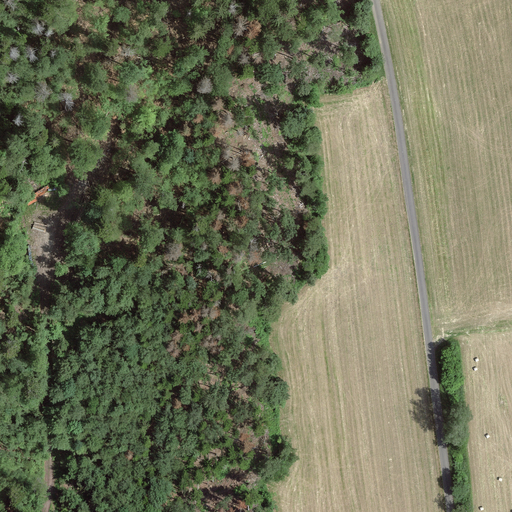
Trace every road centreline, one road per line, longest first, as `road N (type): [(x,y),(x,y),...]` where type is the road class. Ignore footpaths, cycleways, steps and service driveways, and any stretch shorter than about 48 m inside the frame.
road 1 (tertiary): [(451,511),(393,68),(377,0)]
road 2 (track): [(46,511),(45,273)]
